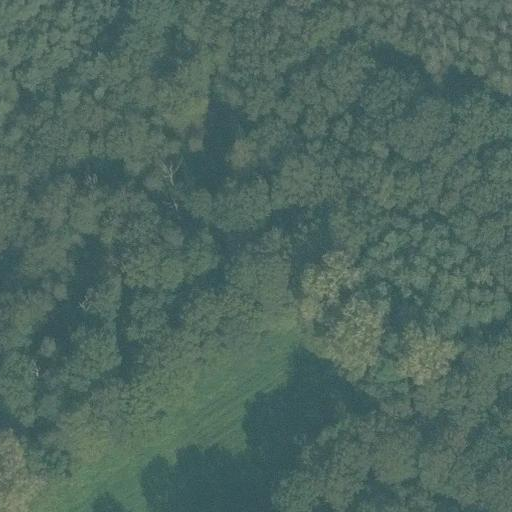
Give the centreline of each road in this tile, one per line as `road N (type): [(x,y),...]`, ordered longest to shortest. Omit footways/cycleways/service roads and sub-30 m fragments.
road 1 (track): [(167,0),(116,68),(0,139)]
road 2 (track): [(329,46),(511,100)]
